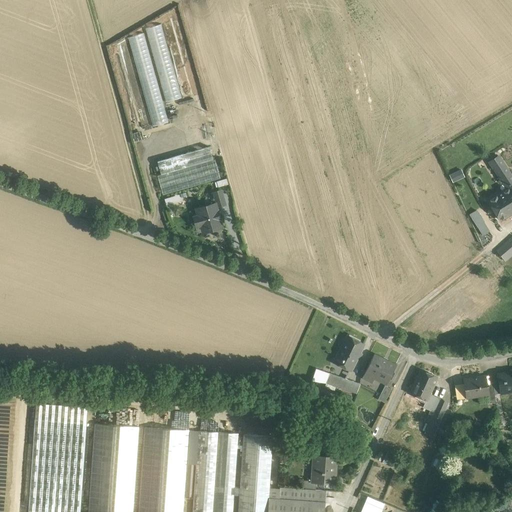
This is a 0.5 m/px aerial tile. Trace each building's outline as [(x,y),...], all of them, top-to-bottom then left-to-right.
[(200,93),(178,15),(163,20),(184,97),(200,93)] [(181,98),(161,24),(145,29),(166,102),(181,98)] [(168,122),(144,33),(128,38),(153,127),(168,122)] [(149,128),(125,43),(110,47),(133,132),(149,128)] [(209,147),(157,162),(161,175),(157,176),(163,195),(220,178),(215,159),(213,160),(209,147)] [(511,185),(511,177),(498,157),(489,162),(493,168),(494,168),(508,188),(511,185)] [(511,195),(508,188),(488,200),(500,220),(511,212),(511,195)] [(221,191),(214,193),(218,206),(225,205),(221,191)] [(179,194),(164,198),(167,205),(181,201),(179,194)] [(474,204),(466,208),(481,235),(489,231),(474,204)] [(214,205),(198,210),(200,216),(195,218),(197,226),(202,224),(204,231),(220,226),(214,205)] [(511,236),(496,251),(502,258),(511,249),(511,236)] [(499,259),(491,265),(496,271),(504,265),(499,259)] [(348,336),(334,363),(350,371),(364,344),(348,336)] [(396,365),(374,355),(363,377),(372,382),(374,377),(387,383),(396,365)] [(438,377),(421,370),(410,393),(427,401),(438,377)] [(510,372),(497,374),(499,382),(500,393),(511,391),(511,370),(510,371),(510,372)] [(486,376),(464,380),(467,397),(488,394),(487,384),(486,376)] [(352,385),(335,379),(333,386),(339,387),(356,393),(360,384),(353,381),(352,385)] [(493,383),(487,384),(488,394),(489,402),(496,400),(494,394),(493,383)] [(385,386),(378,399),(385,403),(391,389),(385,386)] [(440,399),(435,412),(431,410),(427,420),(431,422),(426,433),(433,436),(448,403),(440,399)] [(183,511),(189,430),(144,427),(138,511),(132,511),(139,427),(94,424),(88,511),(80,511),(87,423),(35,420),(28,511),(233,511),(238,434),(198,431),(192,511),(183,511)] [(273,436),(243,434),(238,511),(267,511),(269,487),(273,436)] [(337,458),(314,456),(312,481),(312,482),(316,482),(335,483),(337,458)] [(188,464),(184,511),(191,511),(195,465),(188,464)] [(312,481),(304,480),(304,488),(316,489),(316,482),(312,482),(312,481)] [(324,511),(326,491),(269,487),(267,511),(324,511)] [(380,511),(384,504),(368,497),(361,511),(380,511)]
